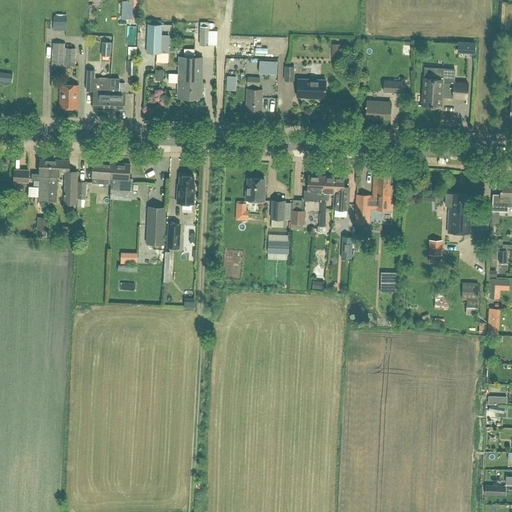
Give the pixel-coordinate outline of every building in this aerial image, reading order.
[(129,7),(129,16),(138,17),(137,0),(127,0),(128,2),(123,2),(123,7),(129,7)] [(200,26),(200,44),(208,45),(209,27),(208,27),(209,23),(200,22),(200,26)] [(161,24),(148,24),(147,52),(160,53),(161,24)] [(55,28),(54,37),(67,37),(67,28),(55,28)] [(102,41),(101,55),(109,56),(110,42),(102,41)] [(53,43),(52,48),(52,68),(63,68),(64,43),(53,43)] [(332,43),(332,45),(332,55),(340,55),(340,43),(332,43)] [(477,59),(477,45),(461,44),(461,59),(477,59)] [(65,47),(64,65),(75,65),(75,48),(65,47)] [(184,48),(184,56),(194,56),(194,48),(184,48)] [(179,57),(178,72),(202,73),(202,57),(179,57)] [(284,66),(284,81),(294,81),(294,67),(284,66)] [(169,70),(169,79),(177,78),(177,69),(169,70)] [(86,91),(93,91),(93,109),(107,109),(108,78),(94,77),(94,70),(87,70),(86,91)] [(0,72),(0,81),(11,83),(12,74),(0,72)] [(201,99),(202,73),(178,72),(178,98),(201,99)] [(248,73),(248,77),(247,77),(247,86),(259,86),(259,77),(259,73),(248,73)] [(418,105),(441,107),(441,97),(466,98),(466,103),(468,83),(453,82),(453,83),(442,82),(442,79),(424,78),(424,73),(422,95),(423,95),(423,105),(418,105)] [(108,78),(107,109),(124,110),(125,93),(119,92),(119,78),(108,78)] [(297,79),(297,96),(325,97),(326,80),(297,79)] [(402,81),(395,81),(385,80),(384,80),(383,92),(401,93),(402,82),(402,81)] [(60,107),(78,108),(79,85),(60,85),(60,107)] [(296,86),(282,87),(283,110),(295,110),(294,95),(296,95),(296,86)] [(245,113),(261,114),(263,90),(246,89),(245,113)] [(366,117),(390,119),(391,102),(367,100),(366,117)] [(446,100),(446,109),(457,109),(457,100),(446,100)] [(72,167),(80,167),(79,155),(71,155),(72,167)] [(38,201),(48,201),(50,159),(39,159),(39,173),(31,173),(31,180),(39,180),(38,201)] [(68,159),(50,159),(48,201),(49,201),(55,201),(56,176),(59,176),(59,170),(66,170),(66,180),(65,180),(65,193),(63,193),(63,194),(64,194),(64,202),(75,202),(76,171),(68,170),(68,159)] [(111,184),(113,162),(93,160),(92,177),(92,182),(111,184)] [(113,162),(111,184),(111,190),(132,191),(133,178),(129,178),(130,163),(113,162)] [(14,169),(13,181),(28,182),(29,170),(14,169)] [(318,199),(319,175),(308,174),(307,190),(304,190),(303,200),(316,201),(316,199),(318,199)] [(392,195),(392,185),(393,185),(393,184),(389,184),(390,174),(374,174),(373,196),(370,196),(370,195),(357,194),(356,222),(369,223),(370,208),(372,208),(372,209),(391,210),(392,195)] [(178,183),(177,203),(194,204),(195,184),(193,184),(194,176),(180,175),(179,183),(178,183)] [(335,176),(334,176),(319,175),(318,199),(328,200),(328,192),(334,192),(335,176)] [(344,176),(335,176),(334,192),(333,208),(348,209),(349,186),(343,186),(344,176)] [(263,188),(263,179),(247,179),(247,187),(245,187),(245,200),(263,201),(264,188),(263,188)] [(78,181),(77,199),(86,199),(86,181),(78,181)] [(499,205),(499,216),(506,217),(507,205),(506,205),(506,203),(511,203),(511,184),(500,184),(499,205)] [(468,207),(468,194),(452,194),(452,193),(445,193),(444,205),(449,206),(447,232),(469,233),(470,217),(469,217),(469,207),(468,207)] [(285,200),(272,200),(271,218),(284,219),(285,200)] [(325,232),(325,220),(327,220),(327,214),(326,214),(326,202),(320,202),(320,214),(317,214),(317,232),(325,232)] [(163,244),(165,207),(148,206),(146,243),(163,244)] [(291,209),(290,222),(290,230),(298,230),(299,223),(304,223),(304,210),(291,209)] [(473,212),(472,225),(480,225),(481,212),(473,212)] [(179,248),(180,234),(180,223),(168,222),(167,247),(179,248)] [(350,237),(342,236),(341,258),(349,258),(350,237)] [(442,254),(442,239),(429,239),(429,262),(435,262),(436,254),(442,254)] [(138,253),(121,252),(120,261),(137,262),(138,253)] [(393,277),(381,276),(380,286),(392,287),(393,277)] [(461,299),(466,299),(465,314),(477,315),(478,283),(461,282),(461,299)] [(448,289),(435,288),(434,309),(447,309),(448,289)] [(488,297),(498,298),(499,289),(489,288),(488,297)] [(195,305),(194,295),(185,296),(187,307),(195,305)] [(501,306),(489,306),(489,332),(500,332),(501,306)] [(487,331),(488,314),(479,314),(479,331),(487,331)] [(509,487),(509,484),(500,484),(500,487),(501,490),(505,495),(511,492),(511,490),(510,486),(509,487)]
